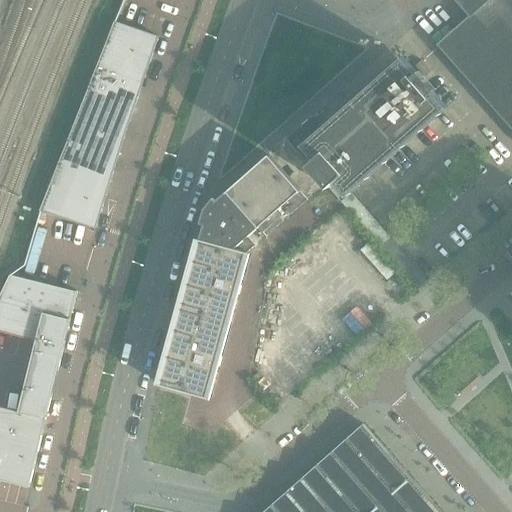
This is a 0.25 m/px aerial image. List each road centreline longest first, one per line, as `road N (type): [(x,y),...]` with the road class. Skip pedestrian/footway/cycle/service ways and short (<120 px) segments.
road 1 (unclassified): [(195,0),(112,243),(44,511)]
road 2 (tertiary): [(105,480),(138,331),(245,0)]
road 3 (unknown): [(279,382),(266,352),(287,274),(325,246),(368,287),(372,301),(335,332)]
road 4 (residential): [(379,378),(239,501)]
road 5 (residential): [(379,378),(511,259)]
road 6 (residential): [(495,511),(379,378)]
road 7 (residential): [(105,480),(239,501)]
